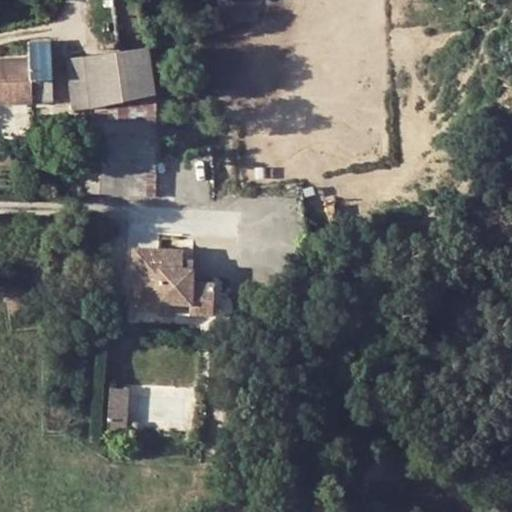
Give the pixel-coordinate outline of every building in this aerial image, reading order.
[(197,12),(201,33),(221,29),(216,7),(197,12)] [(0,101),(50,99),(49,39),(30,41),(29,57),(0,59),(0,101)] [(71,108),(89,105),(155,95),(147,48),(65,58),(71,108)] [(154,169),(155,95),(89,105),(92,124),(98,125),(94,166),(154,169)] [(87,165),(86,190),(154,194),(154,169),(94,166),(87,165)] [(214,284),(193,283),(194,268),(181,268),(181,259),(181,250),(136,249),(135,268),(137,268),(136,306),(158,308),(158,303),(191,304),(191,315),(211,317),(214,284)] [(181,268),(194,268),(194,259),(181,259),(181,268)] [(58,298),(92,300),(93,283),(54,279),(53,297),(58,298)] [(115,285),(93,283),(92,300),(114,300),(115,285)] [(57,307),(91,310),(92,300),(58,298),(57,307)] [(158,308),(157,312),(191,315),(191,304),(158,303),(158,308)] [(110,428),(134,428),(133,387),(109,387),(110,428)]
